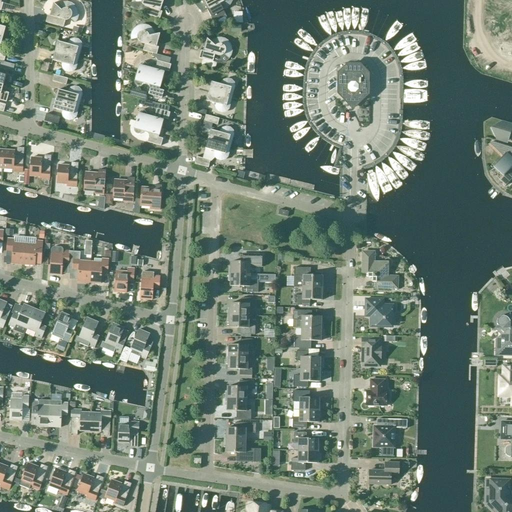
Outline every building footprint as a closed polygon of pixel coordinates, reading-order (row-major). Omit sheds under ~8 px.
[(135,0),(135,2),(141,2),(141,3),(144,6),(148,7),(146,14),(159,19),(162,11),(160,11),(163,0),(135,0)] [(203,0),(209,9),(207,10),(210,17),(213,23),(226,16),(223,10),(219,4),(223,2),(224,0),(203,0)] [(511,0),(484,0),(485,34),(511,33),(511,0)] [(63,2),(59,3),(56,6),(53,3),(49,16),(47,15),(45,22),(63,27),(65,20),(67,20),(69,20),(70,19),(75,23),(77,20),(78,16),(78,12),(77,8),(74,5),(71,3),(67,2),(63,2)] [(156,46),(160,34),(154,35),(153,31),(151,28),(148,26),(144,25),(140,25),(137,27),(134,29),(132,32),(131,36),(131,39),(137,38),(137,40),(140,43),(144,44),(143,51),(156,54),(158,47),(156,46)] [(83,29),(74,27),(72,33),(81,35),(83,29)] [(201,51),(199,58),(202,59),(201,63),(202,66),(213,68),(215,67),(216,63),(217,63),(222,62),(225,61),(228,58),(230,55),(231,51),(231,48),(230,44),(227,41),(224,39),(221,38),(217,38),(213,40),(210,42),(207,39),(203,51),(201,51)] [(57,41),(55,51),(78,57),(81,47),(81,46),(81,45),(81,44),(81,43),(80,42),(80,41),(79,41),(78,40),(77,40),(76,39),(75,39),(74,39),(73,39),(72,39),(70,40),(69,41),(68,42),(68,43),(67,44),(57,41)] [(78,57),(55,51),(52,60),(62,63),(62,64),(62,65),(62,66),(62,67),(62,68),(63,69),(64,70),(65,71),(66,71),(67,72),(68,72),(69,72),(71,72),(72,71),(73,71),(74,70),(74,69),(75,68),(76,67),(78,57)] [(14,65),(1,61),(0,64),(0,68),(13,72),(14,65)] [(138,68),(137,73),(161,80),(164,71),(169,72),(171,64),(157,61),(156,64),(156,66),(155,67),(153,68),(151,68),(150,68),(148,67),(147,64),(145,62),(143,62),(141,62),(140,63),(139,64),(138,66),(138,68)] [(367,68),(339,67),(338,93),(348,104),(356,104),(367,94),(367,68)] [(161,80),(137,73),(136,78),(135,80),(134,81),(134,83),(135,85),(137,86),(138,86),(140,86),(144,85),(145,84),(147,85),(149,87),(149,89),(149,91),(148,94),(161,98),(163,90),(159,89),(161,80)] [(67,78),(54,75),(52,81),(66,85),(67,78)] [(208,91),(231,98),(234,88),(234,86),(233,83),(231,80),(227,79),(223,80),(221,83),(220,84),(211,82),(208,91)] [(3,85),(0,83),(0,101),(6,103),(8,94),(1,92),(3,85)] [(58,89),(55,99),(79,105),(81,96),(81,95),(81,94),(81,92),(81,91),(80,91),(80,89),(79,89),(78,88),(77,87),(75,87),(74,87),(73,87),(72,88),(71,88),(70,89),(69,89),(69,90),(68,90),(68,91),(68,92),(58,89)] [(229,107),(231,98),(208,91),(206,101),(215,103),(215,105),(215,109),(218,111),(222,112),(225,112),(228,109),(229,107)] [(79,105),(55,99),(52,108),(62,111),(62,112),(62,113),(62,114),(62,115),(63,116),(63,117),(64,118),(65,119),(66,119),(67,120),(68,120),(69,120),(70,120),(71,120),(72,119),(73,119),(74,118),(75,117),(75,116),(76,116),(76,115),(79,105)] [(137,116),(136,121),(160,128),(163,118),(168,120),(170,112),(164,111),(165,106),(157,104),(155,112),(155,114),(154,115),(152,116),(151,116),(149,116),(147,115),(146,111),(144,110),(142,110),(141,110),(139,111),(138,112),(137,114),(137,116)] [(511,123),(511,110),(497,106),(493,117),(511,123)] [(60,118),(47,114),(44,122),(58,126),(60,118)] [(219,119),(205,115),(204,121),(217,125),(219,119)] [(160,128),(136,121),(135,126),(134,128),(133,129),(133,131),(134,133),(136,134),(138,134),(139,134),(143,132),(144,132),(146,133),(147,134),(148,135),(148,137),(148,139),(147,142),(160,146),(163,138),(158,137),(160,128)] [(507,141),(507,139),(511,140),(511,127),(499,123),(490,128),(494,137),(507,141)] [(210,130),(207,139),(230,146),(233,136),(233,134),(232,131),(230,128),(226,127),(222,128),(220,131),(219,132),(210,130)] [(230,146),(207,139),(205,149),(214,151),(213,153),(214,157),(217,159),(221,160),(224,159),(227,157),(227,155),(228,155),(230,146)] [(4,150),(2,169),(12,169),(12,172),(22,173),(24,148),(17,147),(16,152),(14,152),(14,151),(4,150)] [(511,180),(511,159),(505,153),(493,167),(502,175),(498,180),(506,187),(511,180)] [(29,176),(39,177),(39,179),(49,180),(51,155),(44,155),(43,160),(41,159),(42,158),(31,157),(29,176)] [(208,167),(210,160),(196,157),(194,164),(208,167)] [(56,184),(66,184),(66,187),(76,188),(78,163),(71,162),(71,167),(69,167),(69,166),(58,165),(56,184)] [(83,191),(93,192),(93,194),(103,195),(105,170),(98,170),(98,175),(96,174),(96,173),(85,172),(83,191)] [(125,182),(125,181),(114,180),(113,199),(123,199),(122,202),(132,203),(134,178),(127,177),(127,182),(125,182)] [(159,210),(161,185),(154,185),(154,190),(152,189),(152,188),(141,187),(140,206),(150,207),(149,209),(159,210)] [(11,264),(23,265),(24,244),(13,243),(14,239),(7,239),(6,259),(12,260),(11,264)] [(24,244),(23,265),(34,266),(35,253),(41,254),(42,241),(36,241),(35,245),(24,244)] [(68,263),(69,251),(62,251),(62,254),(51,253),(49,274),(61,275),(62,263),(68,263)] [(373,253),(362,252),(362,273),(367,273),(367,277),(369,277),(372,280),(372,282),(375,282),(375,288),(396,288),(397,277),(388,277),(388,272),(387,268),(382,263),(378,262),(373,262),(373,253)] [(228,274),(249,275),(249,267),(262,267),(262,255),(255,255),(242,255),(242,262),(230,262),(230,267),(228,267),(228,274)] [(77,282),(89,283),(90,262),(79,261),(80,257),(73,257),(72,269),(78,270),(77,282)] [(90,262),(89,283),(100,284),(101,271),(107,272),(108,260),(101,259),(101,263),(90,262)] [(133,281),(134,269),(127,268),(127,272),(116,271),(114,292),(126,293),(127,281),(133,281)] [(302,288),(323,288),(324,281),(322,281),(322,276),(310,276),(310,268),(294,268),(293,288),(302,288)] [(249,281),(249,275),(228,274),(228,281),(230,281),(230,286),(241,287),(241,292),(257,293),(258,282),(249,281)] [(158,288),(159,276),(153,276),(153,279),(141,278),(140,299),(151,300),(152,288),(158,288)] [(323,295),(323,288),(302,288),(302,296),(295,295),(295,305),(309,306),(309,300),(321,300),(321,295),(323,295)] [(227,308),(227,316),(248,316),(248,308),(253,309),(253,298),(241,298),(241,304),(229,303),(229,309),(227,308)] [(382,305),(382,300),(365,299),(365,311),(366,311),(366,316),(370,316),(370,327),(379,327),(379,326),(388,326),(390,324),(391,314),(392,314),(392,305),(382,305)] [(9,311),(4,309),(6,303),(0,300),(0,327),(2,328),(9,311)] [(16,324),(26,329),(34,309),(23,305),(18,316),(13,314),(8,325),(14,328),(16,324)] [(34,309),(26,329),(36,333),(35,336),(41,339),(45,327),(40,325),(45,314),(34,309)] [(311,311),(292,310),(292,328),(301,328),(322,329),(323,322),(321,322),(321,317),(311,317),(311,311)] [(62,340),(68,342),(73,331),(67,329),(72,317),(61,313),(53,332),(63,337),(62,340)] [(511,318),(510,316),(508,317),(507,316),(506,316),(505,315),(504,315),(503,315),(502,315),(501,315),(500,316),(499,316),(498,317),(498,318),(497,318),(497,319),(497,320),(496,321),(496,322),(496,323),(497,324),(497,325),(497,326),(498,327),(496,328),(502,335),(497,340),(496,354),(511,354),(511,318)] [(248,316),(227,316),(227,323),(229,323),(228,328),(237,328),(237,334),(254,335),(255,324),(248,324),(248,316)] [(87,318),(79,337),(77,336),(74,341),(87,347),(88,346),(94,348),(98,337),(93,334),(98,323),(87,318)] [(113,324),(105,343),(102,342),(100,347),(113,353),(114,351),(120,353),(124,342),(119,340),(124,328),(113,324)] [(322,329),(301,328),(301,336),(294,336),(293,348),(310,349),(310,341),(320,341),(320,336),(322,336),(322,329)] [(145,360),(152,344),(146,342),(149,334),(138,330),(130,349),(132,350),(131,353),(139,357),(145,360)] [(379,340),(362,339),(362,346),(363,347),(363,350),(364,351),(364,354),(362,355),(362,366),(378,366),(379,359),(381,357),(381,349),(379,347),(379,340)] [(226,350),(226,357),(247,358),(247,350),(252,350),(252,340),(240,340),(240,345),(228,345),(228,350),(226,350)] [(66,344),(59,341),(56,349),(64,352),(66,344)] [(300,362),(300,369),(321,370),(321,363),(319,363),(320,358),(308,357),(308,352),(296,351),(295,361),(300,362)] [(247,358),(226,357),(226,364),(228,364),(227,369),(239,370),(239,375),(251,376),(252,366),(247,366),(247,358)] [(511,366),(502,366),(502,376),(499,376),(499,396),(511,396),(511,406),(511,366)] [(321,370),(300,369),(300,376),(293,376),(293,387),(307,387),(307,382),(319,382),(319,377),(321,377),(321,370)] [(384,380),(370,380),(370,388),(371,388),(371,391),(366,391),(365,406),(385,406),(386,391),(384,391),(384,380)] [(225,392),(225,399),(246,399),(246,392),(251,392),(251,382),(239,381),(239,387),(227,387),(227,392),(225,392)] [(299,402),(299,410),(320,411),(320,403),(318,403),(319,398),(309,398),(309,392),(292,391),(292,402),(299,402)] [(28,396),(22,396),(21,400),(10,399),(9,420),(21,421),(22,408),(28,409),(28,396)] [(246,399),(225,399),(224,406),(226,406),(226,411),(236,411),(236,419),(250,419),(251,407),(246,407),(246,399)] [(37,427),(48,427),(50,401),(38,400),(38,402),(32,402),(31,414),(37,414),(37,427)] [(50,401),(48,427),(60,428),(61,415),(67,416),(67,403),(61,403),(61,401),(50,401)] [(80,431),(90,432),(91,413),(81,413),(81,410),(71,410),(70,435),(77,435),(78,430),(80,430),(80,431)] [(320,411),(299,410),(299,418),(292,418),(292,428),(306,428),(306,423),(318,423),(318,418),(320,418),(320,411)] [(91,413),(90,432),(100,432),(100,431),(102,431),(102,436),(109,436),(110,412),(100,411),(100,414),(91,413)] [(408,420),(378,419),(378,427),(374,427),(373,447),(381,447),(381,457),(393,457),(394,428),(408,428),(408,420)] [(511,457),(511,421),(501,421),(501,439),(511,439),(511,446),(509,445),(507,446),(505,448),(505,453),(506,455),(508,456),(511,456),(511,457)] [(117,443),(128,443),(128,442),(130,442),(130,447),(137,447),(138,423),(128,422),(128,425),(118,424),(117,443)] [(255,433),(255,423),(238,423),(238,429),(226,428),(226,433),(224,433),(224,440),(245,441),(245,433),(255,433)] [(272,432),(263,432),(263,442),(271,442),(272,432)] [(298,443),(298,451),(319,451),(319,444),(317,444),(317,439),(306,439),(306,433),(293,433),(293,443),(298,443)] [(245,449),(245,441),(224,440),(223,448),(225,448),(225,453),(237,453),(237,462),(254,462),(260,463),(261,449),(245,449)] [(319,451),(298,451),(298,459),(291,458),(290,471),(305,471),(305,463),(317,464),(317,459),(319,459),(319,451)] [(47,467),(40,464),(39,469),(37,468),(37,467),(27,463),(21,481),(30,484),(29,487),(39,490),(47,467)] [(384,471),(369,470),(368,485),(390,485),(390,476),(398,476),(398,463),(384,463),(384,471)] [(0,464),(0,484),(0,486),(9,490),(17,467),(10,464),(9,469),(7,468),(7,467),(0,464)] [(75,472),(68,470),(67,474),(65,474),(65,472),(55,469),(49,486),(58,490),(57,492),(66,495),(75,472)] [(103,478),(96,475),(95,480),(93,479),(93,478),(83,474),(77,492),(86,495),(85,498),(94,501),(103,478)] [(131,484),(124,481),(122,486),(120,485),(121,484),(111,480),(107,492),(101,490),(97,501),(102,503),(104,498),(114,501),(113,503),(122,507),(131,484)] [(492,481),(491,495),(490,495),(489,496),(488,496),(487,496),(486,497),(486,498),(485,499),(484,500),(484,501),(484,502),(485,503),(485,504),(485,505),(486,506),(487,507),(488,507),(489,508),(490,508),(491,508),(492,508),(493,508),(494,507),(495,507),(495,506),(496,506),(501,511),(510,511),(511,510),(511,499),(510,498),(511,497),(509,492),(508,492),(508,481),(492,481)] [(68,499),(63,497),(59,508),(64,510),(68,499)] [(266,505),(248,503),(246,511),(275,511),(265,510),(266,505)]
